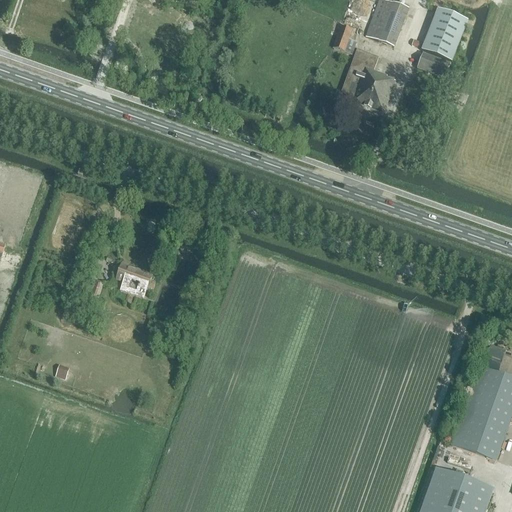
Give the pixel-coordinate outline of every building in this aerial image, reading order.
[(379,44),(395,50),(409,10),(393,4),(393,5),(380,0),(366,38),(379,43),(379,44)] [(468,23),(438,11),(422,52),(452,64),(468,23)] [(334,50),(352,56),(357,43),(350,41),(353,32),(341,28),(334,50)] [(387,79),(388,78),(374,72),(379,59),(358,51),(340,99),(353,103),(352,104),(384,115),(396,83),(394,82),(387,79)] [(417,70),(445,81),(451,66),(423,55),(417,70)] [(0,261),(10,265),(13,254),(4,251),(5,246),(0,243),(0,240),(1,238),(0,237),(0,261)] [(121,292),(144,300),(149,285),(150,285),(153,277),(133,271),(133,268),(122,265),(117,281),(124,284),(121,292)] [(90,298),(98,301),(104,284),(96,281),(90,298)] [(507,358),(510,344),(495,341),(492,356),(507,358)] [(56,379),(65,382),(69,370),(60,367),(56,379)] [(451,446),(496,462),(511,416),(511,381),(478,370),(451,446)] [(486,511),(494,491),(436,470),(420,511),(486,511)]
